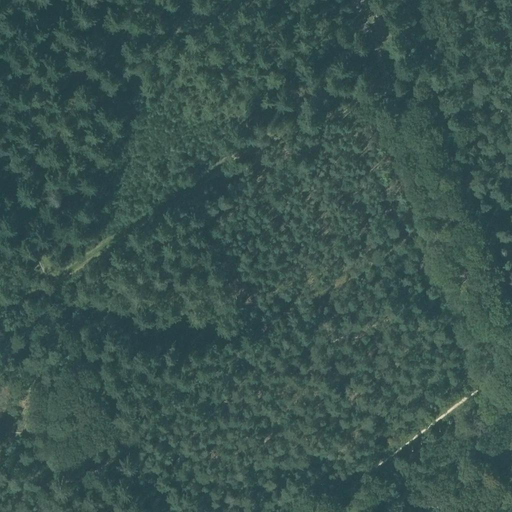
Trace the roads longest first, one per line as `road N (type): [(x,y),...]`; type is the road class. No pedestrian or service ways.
road 1 (unclassified): [(358,0),(435,172),(471,285),(511,478)]
road 2 (track): [(396,78),(249,148),(50,282)]
road 3 (track): [(50,282),(153,511)]
